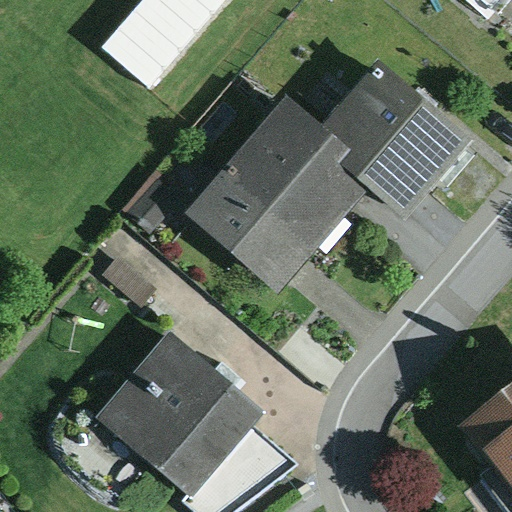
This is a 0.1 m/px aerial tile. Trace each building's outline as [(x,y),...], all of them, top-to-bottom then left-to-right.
[(508,0),(472,0),(493,18),(508,0)] [(378,56),(323,120),(351,143),(337,159),(369,186),(406,218),(475,138),(378,56)] [(337,159),(351,143),(323,120),(287,89),(183,211),(278,292),(369,186),(337,159)] [(182,199),(158,179),(128,213),(151,233),(182,199)] [(120,256),(105,273),(143,305),(157,289),(120,256)] [(172,328),(99,416),(191,493),(251,421),(265,405),(172,328)] [(511,511),(511,381),(459,422),(492,464),(481,473),(511,511)] [(231,511),(297,462),(251,421),(191,493),(184,503),(197,511),(231,511)]
